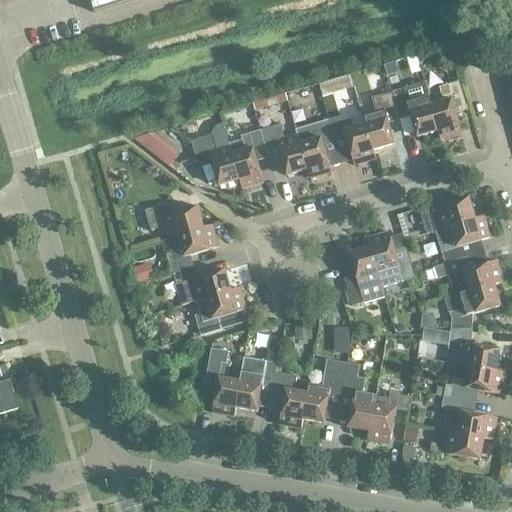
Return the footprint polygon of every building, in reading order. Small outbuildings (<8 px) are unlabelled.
[(90,0),(94,14),(143,0),(90,0)] [(443,103),(431,107),(430,107),(438,133),(437,133),(440,142),(462,135),(453,107),(465,104),(459,83),(439,89),(443,103)] [(417,139),(437,133),(438,133),(430,107),(431,107),(424,84),(411,87),(391,93),(397,114),(408,111),(417,139)] [(362,118),(364,126),(365,126),(373,152),(394,146),(385,118),(397,114),(391,93),(371,99),(375,114),(362,118)] [(348,115),(328,121),(332,133),(334,142),(346,139),(354,167),(376,161),(373,152),(365,126),(364,126),(352,130),(348,115)] [(331,174),(320,137),(332,133),(328,121),(317,125),(295,131),(296,137),(298,137),(300,145),(300,146),(307,171),(309,180),(331,174)] [(212,133),(211,137),(190,143),(197,164),(210,160),(218,188),(239,182),(232,156),(230,147),(229,147),(223,125),(217,127),(214,130),(212,133)] [(300,146),(300,145),(298,137),(296,137),(284,140),(280,126),(260,132),(266,152),(278,149),(286,177),(307,171),(300,146)] [(245,152),(232,156),(239,182),(241,191),(263,184),(255,156),(266,152),(260,132),(240,138),(245,152)] [(426,236),(449,229),(475,221),(475,220),(469,200),(420,214),(426,236)] [(169,241),(177,238),(203,230),(197,209),(169,217),(166,206),(144,212),(150,232),(165,227),(169,241)] [(439,246),(444,265),(465,259),(462,248),(490,240),(484,218),(475,220),(475,221),(449,229),(453,241),(439,246)] [(212,227),(203,230),(177,238),(181,250),(166,255),(172,274),(193,268),(190,257),(218,249),(212,227)] [(397,262),(390,239),(389,234),(367,240),(369,249),(370,249),(377,275),(378,274),(382,289),(414,280),(408,259),(397,262)] [(378,274),(377,275),(370,249),(369,249),(349,255),(357,283),(346,286),(352,308),(385,298),(382,289),(378,274)] [(450,277),(456,297),(494,286),(495,287),(503,284),(497,262),(469,271),(465,259),(444,265),(434,268),(437,280),(450,277)] [(419,262),(410,265),(413,274),(422,271),(419,262)] [(133,269),(137,283),(153,279),(149,265),(133,269)] [(197,280),(193,268),(172,274),(182,307),(196,303),(197,303),(205,301),(205,300),(231,293),(231,292),(225,272),(197,280)] [(450,330),(472,331),(473,316),(501,307),(495,287),(494,286),(456,297),(445,300),(451,322),(450,330)] [(239,290),(231,292),(231,293),(205,300),(205,301),(197,303),(200,316),(194,317),(200,337),(221,331),(218,320),(246,311),(239,290)] [(293,326),(294,340),(312,339),(311,325),(304,326),(293,326)] [(350,330),(336,330),(335,342),(350,342),(350,330)] [(471,346),(472,331),(450,330),(449,343),(447,351),(462,354),(460,367),(469,369),(469,368),(495,373),(496,372),(499,351),(471,346)] [(234,419),(236,410),(235,410),(240,383),(239,383),(227,381),(229,366),(226,365),(229,353),(211,350),(205,384),(217,386),(212,415),(234,419)] [(243,359),(239,383),(240,383),(235,410),(236,410),(257,413),(262,384),(274,387),(276,374),(278,365),(243,359)] [(347,429),(369,433),(374,407),(376,398),(362,395),(365,380),(356,379),(358,367),(347,365),(344,377),(341,399),(352,401),(347,429)] [(445,386),(443,398),(470,403),(472,391),(501,396),(504,374),(496,372),(495,373),(469,368),(469,369),(467,381),(452,379),(450,387),(445,386)] [(308,386),(306,395),(307,395),(302,421),(303,421),(324,425),(329,397),(341,399),(344,377),(324,373),(322,388),(308,386)] [(284,397),(280,418),(279,426),(301,430),(303,421),(302,421),(307,395),(306,395),(294,393),(296,378),(276,374),(274,387),(272,395),(284,397)] [(0,376),(0,416),(16,412),(8,383),(0,385),(0,378),(1,379),(0,376)] [(369,433),(367,442),(389,446),(398,396),(390,394),(389,400),(376,398),(374,407),(369,433)] [(470,403),(443,398),(441,411),(446,411),(445,420),(442,432),(448,433),(457,435),(484,440),(484,441),(493,442),(497,420),(468,415),(470,403)] [(405,429),(404,443),(416,445),(418,430),(405,429)] [(457,435),(448,433),(446,447),(431,444),(430,453),(480,462),(484,441),(484,440),(457,435)] [(415,450),(403,448),(400,467),(412,469),(415,450)]
